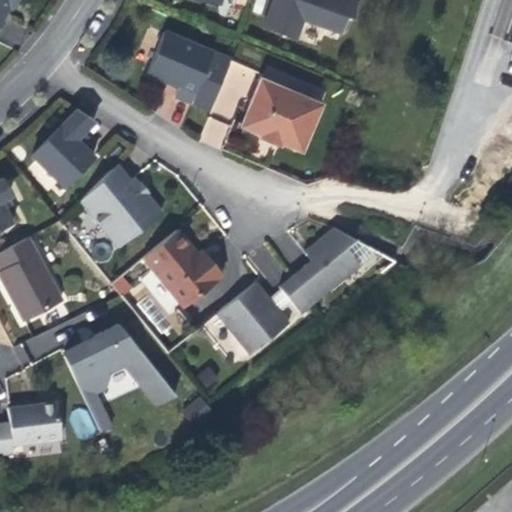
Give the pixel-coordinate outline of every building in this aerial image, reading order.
[(0,0),(0,13),(3,7),(6,0),(7,0),(12,2),(13,0),(0,0)] [(9,9),(12,2),(7,0),(6,0),(3,7),(9,9)] [(271,0),(262,26),(296,38),(303,18),(342,32),(347,15),(354,17),(359,1),(356,0),(271,0)] [(216,53),(170,34),(160,60),(153,76),(184,88),(180,97),(196,103),(216,53)] [(231,60),(210,112),(233,121),(254,69),(231,60)] [(269,134),(280,138),(299,146),(318,102),(260,78),(241,122),(262,131),(269,134)] [(58,126),(29,155),(60,186),(89,157),(78,146),(70,138),(74,134),(76,136),(87,124),(92,119),(76,108),(66,118),(62,122),(63,123),(60,127),(58,126)] [(198,141),(219,149),(229,124),(208,115),(198,141)] [(269,134),(262,131),(260,136),(278,144),(280,138),(269,134)] [(132,231),(157,210),(143,193),(135,183),(129,176),(124,180),(114,168),(111,165),(92,184),(94,186),(132,231)] [(138,181),(135,183),(143,193),(145,190),(138,181)] [(0,226),(11,221),(4,209),(10,205),(0,185),(0,226)] [(290,274),(277,285),(299,311),(310,302),(359,262),(345,245),(358,234),(335,222),(308,244),(303,248),(311,257),(290,274)] [(192,255),(195,253),(175,228),(140,257),(181,305),(219,273),(204,255),(197,261),(192,255)] [(62,299),(27,236),(0,251),(0,265),(6,276),(3,278),(6,284),(25,319),(62,299)] [(197,261),(204,255),(199,249),(195,253),(192,255),(197,261)] [(250,352),(287,321),(257,285),(254,282),(217,312),(250,352)] [(85,348),(64,359),(90,410),(99,402),(111,393),(112,379),(126,368),(158,407),(175,394),(117,324),(93,337),(91,344),(85,348)] [(25,341),(33,359),(62,345),(53,328),(25,341)] [(7,408),(9,420),(0,421),(0,451),(13,450),(12,442),(59,436),(54,401),(22,406),(7,408)] [(107,443),(116,436),(99,402),(90,410),(107,443)] [(67,415),(80,439),(97,430),(85,406),(67,415)]
